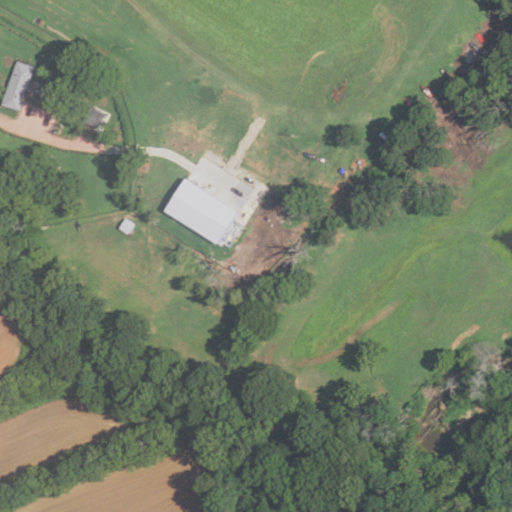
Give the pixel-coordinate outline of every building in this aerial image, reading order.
[(269,57),(277,42),(268,38),(279,15),(274,12),(280,0),(284,0),(340,28),(331,46),(317,38),(313,47),(325,53),(318,68),(290,53),(284,65),(269,57)] [(23,110),(5,104),(20,60),(38,66),(23,110)] [(109,112),(102,128),(85,121),(93,104),(109,112)] [(225,243),(172,209),(192,177),(245,210),(225,243)] [(132,233),(122,228),(129,217),(138,223),(132,233)]
